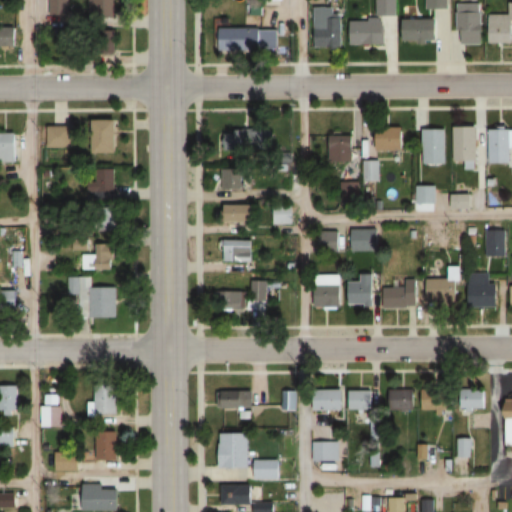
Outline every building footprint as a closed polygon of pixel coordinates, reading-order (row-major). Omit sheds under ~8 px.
[(115,18),(115,0),(87,0),(87,18),(115,18)] [(376,0),(377,16),(396,16),(395,0),(376,0)] [(447,0),(426,0),(427,19),(403,19),(403,41),(447,41),(447,0)] [(511,2),(507,2),(507,14),(490,14),(490,43),(511,42),(511,2)] [(481,44),(481,3),(458,3),(458,44),(481,44)] [(0,6),(0,7),(0,46),(16,46),(16,27),(11,27),(12,7),(0,6)] [(314,48),(339,48),(339,6),(314,6),(314,48)] [(386,20),(350,20),(350,44),(386,44),(386,20)] [(221,30),(221,49),(277,49),(277,30),(221,30)] [(92,153),(117,153),(117,119),(92,119),(92,153)] [(46,147),(70,147),(70,126),(46,126),(46,147)] [(454,161),(478,161),(478,126),(454,126),(454,161)] [(511,127),(488,128),(488,163),(511,163),(511,127)] [(404,150),(404,128),(378,128),(378,150),(404,150)] [(423,165),(447,165),(447,128),(423,128),(423,165)] [(271,130),(227,130),(227,150),(271,151),(271,130)] [(17,132),(6,132),(6,131),(0,131),(0,160),(17,160),(17,132)] [(353,135),(323,135),(323,161),(353,161),(353,135)] [(380,159),(361,159),(361,181),(380,181),(380,159)] [(245,167),(221,167),(221,189),(245,189),(245,167)] [(117,200),(117,168),(86,168),(86,200),(117,200)] [(437,203),(437,185),(416,185),(416,203),(437,203)] [(449,209),(472,209),(472,194),(449,194),(449,209)] [(257,222),(257,203),(223,203),(223,222),(257,222)] [(294,204),(275,204),(275,222),(294,222),(294,204)] [(355,229),(356,246),(380,246),(379,228),(355,229)] [(322,230),(322,248),(342,248),(342,229),(322,230)] [(491,229),(491,253),(509,253),(508,229),(491,229)] [(252,239),(227,239),(227,260),(252,261),(252,239)] [(116,242),(95,242),(95,253),(76,253),(76,268),(116,268),(116,242)] [(473,273),(473,302),(500,302),(500,283),(489,283),(489,273),(473,273)] [(353,281),(353,300),(375,300),(375,274),(364,274),(364,281),(353,281)] [(90,285),(90,276),(67,276),(67,306),(78,306),(78,317),(117,317),(117,285),(90,285)] [(430,278),(430,295),(465,295),(465,278),(430,278)] [(254,279),(255,298),(268,298),(268,279),(254,279)] [(387,287),(387,304),(409,305),(409,301),(417,301),(417,279),(411,279),(411,287),(387,287)] [(317,284),(318,303),(342,303),(342,284),(317,284)] [(7,320),(20,320),(20,312),(32,312),(32,291),(7,291),(7,320)] [(223,291),(223,306),(245,306),(245,291),(223,291)] [(87,402),(87,415),(117,415),(117,384),(94,384),(94,402),(87,402)] [(17,386),(1,386),(1,415),(17,415),(17,386)] [(424,388),(424,405),(448,405),(448,388),(424,388)] [(225,389),(225,404),(253,405),(253,390),(225,389)] [(391,389),(391,404),(412,404),(412,389),(391,389)] [(285,390),(285,407),(296,407),(296,390),(285,390)] [(353,390),(353,407),(372,406),(371,390),(353,390)] [(322,391),(322,408),(344,408),(344,391),(322,391)] [(465,391),(466,405),(487,405),(487,391),(465,391)] [(62,427),(62,406),(41,406),(41,427),(62,427)] [(373,418),(373,434),(383,434),(383,418),(373,418)] [(0,446),(13,446),(13,431),(0,431),(0,446)] [(118,461),(118,432),(97,432),(97,461),(118,461)] [(225,433),(225,464),(250,464),(250,433),(225,433)] [(460,437),(461,454),(474,453),(473,437),(460,437)] [(315,441),(315,459),(339,459),(339,441),(315,441)] [(421,443),(420,455),(430,456),(430,443),(421,443)] [(373,450),(373,465),(382,464),(382,450),(373,450)] [(78,470),(78,451),(54,451),(54,470),(78,470)] [(259,460),(259,475),(281,475),(281,460),(259,460)] [(82,511),(119,511),(119,489),(103,489),(103,484),(82,484),(82,511)] [(226,485),(226,501),(253,501),(253,484),(226,485)] [(364,494),(364,508),(372,508),(372,494),(364,494)] [(0,495),(0,510),(15,510),(15,495),(0,495)] [(393,497),(393,511),(407,511),(407,497),(393,497)] [(423,498),(423,509),(436,509),(436,498),(423,498)] [(256,501),(256,511),(274,511),(274,501),(256,501)]
